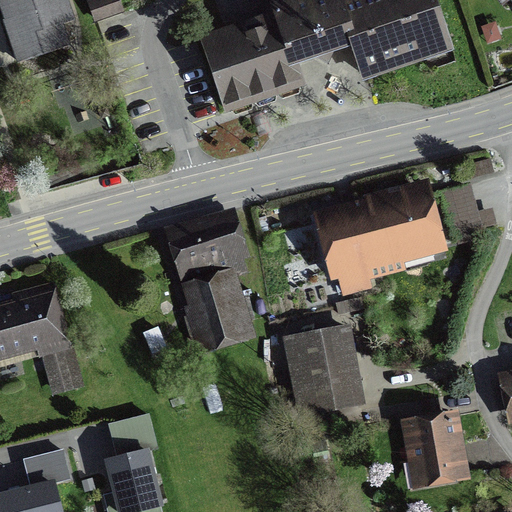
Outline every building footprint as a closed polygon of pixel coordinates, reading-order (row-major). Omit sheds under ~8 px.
[(76,17),(70,0),(1,0),(21,60),(72,43),(65,21),(76,17)] [(120,0),(91,0),(89,1),(96,19),(124,9),(120,0)] [(269,0),(275,19),(205,43),(229,114),(304,88),(297,67),(355,47),(367,84),(454,55),(435,0),(348,0),(344,2),(342,0),(269,0)] [(366,207),(318,219),(334,283),(341,282),(345,298),(371,291),(367,277),(447,257),(429,186),(365,201),(366,207)] [(470,191),(441,198),(454,250),(482,243),(479,230),(494,227),(491,216),(477,219),(470,191)] [(235,214),(169,234),(193,314),(186,316),(199,359),(254,342),(234,279),(247,275),(244,263),(249,261),(235,214)] [(57,293),(0,309),(0,368),(41,357),(42,362),(74,354),(57,293)] [(350,335),(287,346),(301,418),(364,406),(350,335)] [(74,354),(42,362),(52,400),(84,391),(74,354)] [(119,459),(108,461),(120,511),(130,511),(157,506),(144,451),(152,449),(145,417),(111,425),(119,459)] [(458,418),(405,428),(417,493),(470,484),(458,418)] [(33,489),(0,497),(0,511),(59,511),(53,485),(67,481),(60,454),(26,462),(33,489)]
